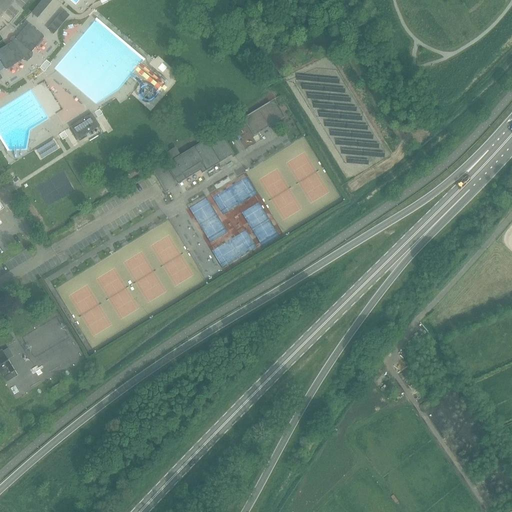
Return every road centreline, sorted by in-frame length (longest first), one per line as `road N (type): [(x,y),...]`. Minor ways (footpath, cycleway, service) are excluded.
road 1 (secondary): [(511,122),(443,186),(108,399),(0,489)]
road 2 (secondary): [(140,511),(446,211)]
road 3 (secondary): [(245,511),(328,366),(446,211)]
